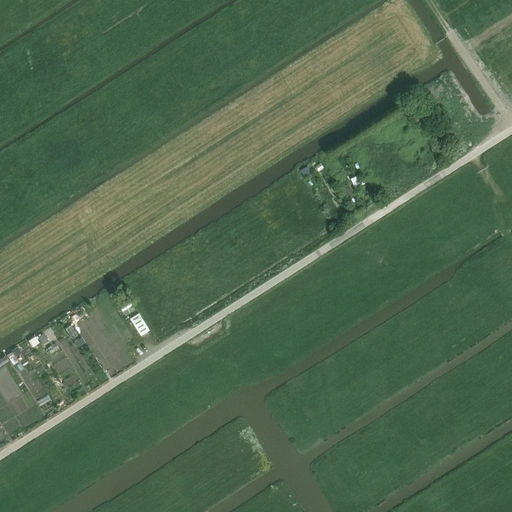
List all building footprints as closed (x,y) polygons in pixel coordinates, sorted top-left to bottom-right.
[(319,172),(324,168),(321,164),(316,167),(319,172)] [(340,173),(333,177),(346,197),(353,192),(340,173)] [(356,176),(351,179),(358,189),(363,186),(363,185),(368,182),(365,177),(359,181),(356,176)] [(130,303),(122,308),(126,315),(135,310),(130,303)] [(139,314),(131,319),(141,336),(150,331),(139,314)] [(71,325),(65,329),(72,339),(78,335),(71,325)] [(39,334),(41,343),(49,342),(47,332),(39,334)] [(35,337),(29,342),(32,347),(39,342),(35,337)] [(82,337),(74,342),(77,347),(85,342),(82,337)] [(104,358),(109,367),(133,353),(127,344),(104,358)] [(12,352),(15,357),(21,353),(19,348),(12,352)] [(5,356),(0,359),(0,366),(9,361),(5,356)]
